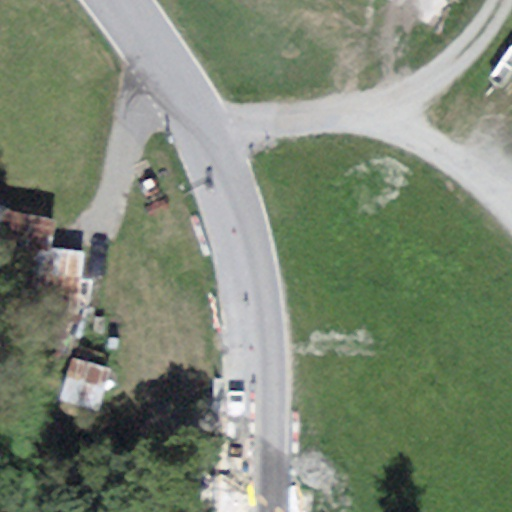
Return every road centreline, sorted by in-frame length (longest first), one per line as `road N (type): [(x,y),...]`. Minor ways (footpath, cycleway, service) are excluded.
road 1 (tertiary): [(159,64),(209,140),(250,306),(251,511)]
road 2 (track): [(209,140),(323,122),(405,123),(471,149),(511,197)]
road 3 (track): [(351,123),(446,87),(511,8)]
road 4 (residential): [(159,64),(118,180),(91,230)]
